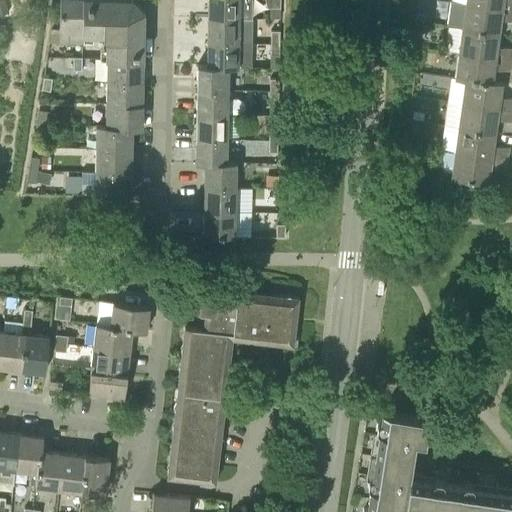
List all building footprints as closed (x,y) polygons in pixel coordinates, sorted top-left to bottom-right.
[(68,32),(81,32),(81,0),(60,0),(59,44),(68,44),(68,32)] [(106,58),(143,59),(144,10),(134,0),(81,0),(81,32),(81,34),(102,34),(105,37),(105,58),(106,58)] [(208,0),(208,18),(239,19),(239,0),(208,0)] [(419,0),(418,10),(446,15),(448,0),(419,0)] [(511,0),(464,0),(464,3),(511,10),(511,0)] [(460,27),(498,33),(500,19),(511,21),(511,10),(464,3),(460,27)] [(207,42),(239,43),(239,19),(208,18),(207,42)] [(457,51),(511,59),(511,48),(511,47),(496,45),(498,33),(460,27),(457,51)] [(271,43),(279,43),(279,31),(271,31),(271,43)] [(229,67),(238,68),(239,43),(207,42),(207,65),(229,67)] [(270,55),(279,55),(279,43),(271,43),(270,55)] [(479,78),(491,80),(493,68),(509,71),(511,59),(457,51),(453,78),(463,79),(479,81),(479,78)] [(73,69),(81,69),(81,57),(73,57),(73,69)] [(106,80),(143,80),(143,59),(106,58),(106,80)] [(197,90),(228,90),(229,67),(207,65),(197,65),(197,90)] [(42,89),(50,91),(52,79),(44,77),(42,89)] [(460,102),(511,109),(511,97),(499,96),(501,82),(491,80),(479,78),(479,81),(463,79),(460,102)] [(270,91),(278,91),(278,79),(270,79),(270,91)] [(106,102),(143,103),(143,80),(106,80),(106,102)] [(228,115),(228,114),(228,90),(197,90),(196,114),(228,115)] [(270,103),(278,103),(278,91),(270,91),(270,103)] [(121,127),(133,127),(142,127),(143,103),(106,102),(105,124),(121,124),(121,127)] [(457,126),(494,132),(496,119),(511,121),(511,120),(511,109),(460,102),(457,126)] [(36,122),(44,123),(46,111),(38,110),(36,122)] [(196,138),(227,139),(228,115),(196,114),(196,138)] [(34,134),(42,136),(44,123),(36,122),(34,134)] [(96,148),(132,149),(133,127),(121,127),(121,124),(105,124),(96,124),(96,148)] [(453,152),(507,159),(508,147),(492,144),(494,132),(457,126),(453,152)] [(269,138),(277,138),(277,127),(262,127),(262,138),(269,138)] [(217,161),(227,161),(227,139),(196,138),(195,163),(205,163),(217,163),(217,161)] [(269,152),(277,152),(277,138),(269,138),(269,152)] [(96,171),(132,172),(132,149),(96,148),(96,171)] [(453,152),(450,176),(487,181),(489,167),(505,170),(507,159),(453,152)] [(29,168),(37,170),(39,158),(31,156),(29,168)] [(204,186),(236,187),(236,161),(227,161),(217,161),(217,163),(205,163),(204,186)] [(27,181),(35,182),(37,170),(29,168),(27,181)] [(132,172),(96,171),(95,194),(131,195),(132,172)] [(277,188),(286,188),(286,175),(277,175),(277,188)] [(204,210),(235,211),(236,187),(204,186),(204,210)] [(277,200),(285,200),(286,188),(277,188),(277,200)] [(235,236),(235,235),(235,211),(204,210),(203,235),(235,236)] [(276,236),(285,236),(285,224),(276,224),(276,236)] [(205,313),(203,327),(185,325),(181,355),(178,385),(174,415),(171,445),(167,475),(215,481),(219,451),(222,421),(226,391),(229,361),(232,337),(262,341),(293,344),(298,296),(267,293),(237,289),(236,294),(197,290),(196,312),(205,313)] [(59,304),(71,305),(72,297),(60,296),(59,304)] [(132,327),(132,329),(146,331),(149,306),(112,302),(109,324),(132,327)] [(24,309),(23,319),(31,320),(32,310),(24,309)] [(29,332),(31,320),(23,319),(21,331),(3,329),(0,353),(0,366),(21,369),(25,332),(29,332)] [(129,350),(132,329),(132,327),(109,324),(95,322),(93,346),(129,350)] [(49,335),(29,332),(25,332),(21,369),(44,372),(45,372),(49,335)] [(54,342),(66,343),(67,335),(55,334),(54,342)] [(53,350),(65,351),(66,343),(54,342),(53,350)] [(91,368),(127,372),(129,350),(93,346),(91,368)] [(91,368),(88,392),(124,397),(127,372),(91,368)] [(49,388),(61,390),(62,381),(50,380),(49,388)] [(403,511),(404,503),(409,476),(415,440),(425,442),(429,418),(382,411),(366,511),(403,511)] [(0,467),(14,469),(19,433),(0,430),(0,467)] [(14,469),(36,471),(39,472),(41,450),(43,436),(19,433),(14,469)] [(35,486),(58,488),(61,452),(41,450),(39,472),(36,471),(35,486)] [(81,491),(81,490),(85,455),(61,452),(58,488),(81,491)] [(81,490),(104,493),(105,493),(109,457),(85,455),(81,490)] [(511,511),(511,492),(409,476),(404,503),(403,511),(511,511)] [(187,511),(189,496),(153,492),(150,511),(187,511)]
